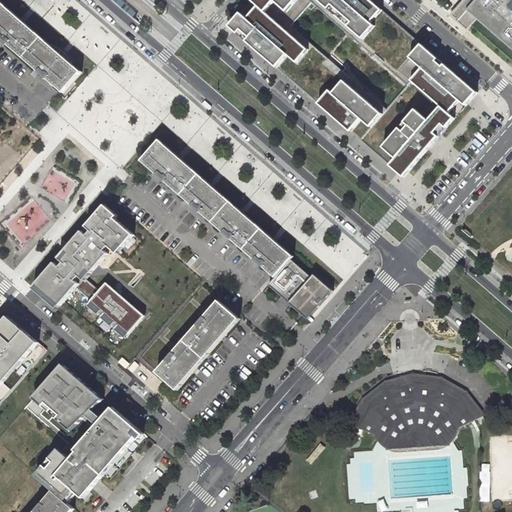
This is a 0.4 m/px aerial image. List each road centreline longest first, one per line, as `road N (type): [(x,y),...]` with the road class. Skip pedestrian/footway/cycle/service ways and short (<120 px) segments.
road 1 (tertiary): [(100,0),(400,261)]
road 2 (tertiary): [(425,231),(199,36)]
road 3 (residential): [(0,282),(219,472)]
road 4 (residential): [(400,261),(219,472)]
road 5 (tertiary): [(400,261),(511,355)]
road 6 (residential): [(404,0),(511,93)]
road 7 (residential): [(425,231),(511,135)]
